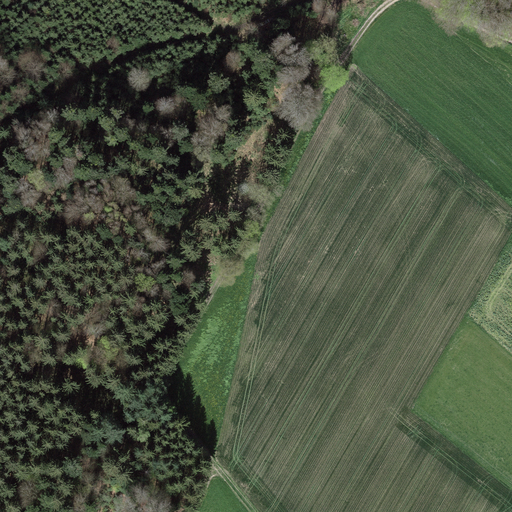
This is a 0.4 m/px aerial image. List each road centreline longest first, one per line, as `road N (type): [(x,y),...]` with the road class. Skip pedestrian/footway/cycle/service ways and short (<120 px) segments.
road 1 (track): [(256,511),(206,449),(178,398),(177,379),(297,147),(373,17),(393,3),(425,4),(511,39)]
road 2 (track): [(413,408),(511,486)]
